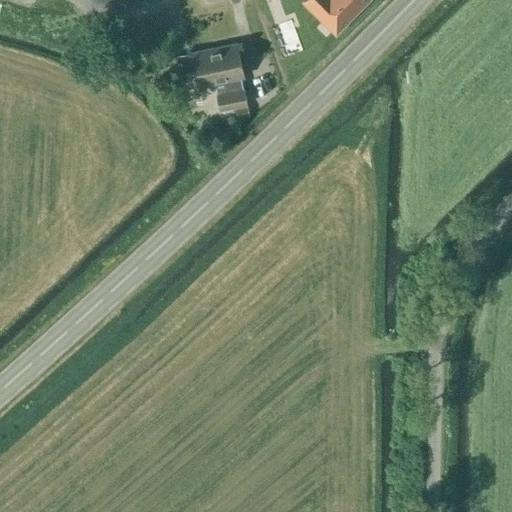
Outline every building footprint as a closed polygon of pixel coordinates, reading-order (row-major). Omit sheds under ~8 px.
[(303,0),(336,32),(367,0),(303,0)] [(274,31),(282,55),(301,48),(292,24),(274,31)] [(216,94),(220,109),(235,106),(243,105),(246,104),(248,104),(245,88),(243,88),(241,76),(244,76),(237,43),(192,52),(199,85),(215,82),(217,93),(216,94)] [(309,60),(305,49),(282,57),(287,69),(309,60)] [(243,105),(235,106),(237,118),(249,116),(246,104),(244,104),(243,105)]
